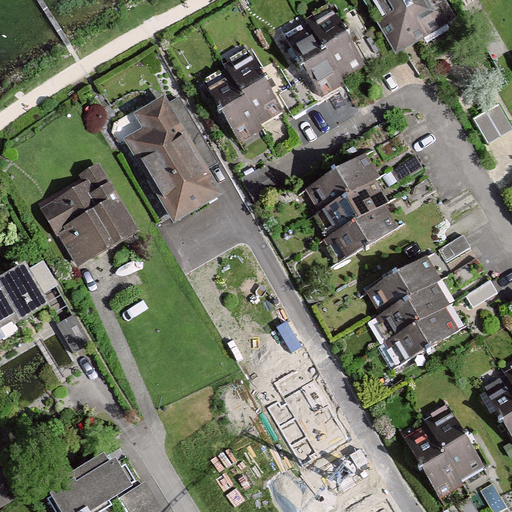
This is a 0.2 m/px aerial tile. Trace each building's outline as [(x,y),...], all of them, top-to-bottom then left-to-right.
[(449,23),(434,0),(357,0),(392,57),(449,23)] [(360,72),(323,13),(273,44),(310,103),(322,96),(345,81),(360,72)] [(282,121),(241,58),(191,91),(233,153),(244,146),(267,131),(271,129),(282,121)] [(474,112),(487,138),(511,126),(511,119),(502,99),(474,112)] [(216,200),(156,104),(111,131),(171,227),(216,200)] [(301,188),(337,262),(399,231),(393,219),(381,194),(369,170),(363,158),(301,188)] [(132,239),(94,170),(73,181),(78,190),(41,210),(74,271),(132,239)] [(448,257),(472,245),(466,232),(441,243),(448,257)] [(424,275),(419,264),(364,292),(400,363),(455,335),(449,323),(437,300),(424,275)] [(52,291),(38,267),(27,273),(40,297),(52,291)] [(0,333),(39,311),(15,269),(0,277),(0,333)] [(83,348),(68,322),(56,329),(72,355),(83,348)] [(511,368),(474,394),(511,449),(511,368)] [(318,388),(290,402),(304,430),(331,416),(318,388)] [(482,475),(441,414),(399,441),(440,502),(450,496),(470,482),(482,475)] [(0,457),(0,500),(17,495),(4,456),(0,457)] [(100,466),(95,458),(54,482),(57,488),(41,498),(49,511),(104,511),(118,504),(123,511),(159,511),(161,511),(142,480),(123,492),(105,462),(100,466)]
